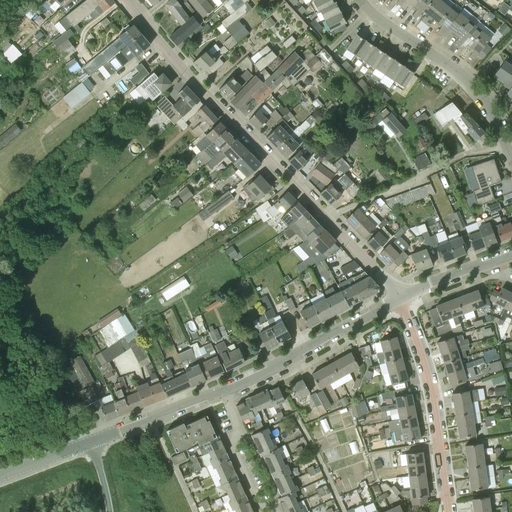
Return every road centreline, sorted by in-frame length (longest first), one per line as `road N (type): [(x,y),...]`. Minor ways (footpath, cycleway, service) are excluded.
road 1 (residential): [(324,219),(126,0)]
road 2 (residential): [(448,511),(433,399),(400,298)]
road 3 (residential): [(505,145),(468,81),(360,0)]
road 4 (residential): [(221,391),(400,298)]
road 5 (residential): [(324,219),(464,154),(505,145)]
road 6 (residential): [(89,441),(221,391)]
road 7 (residential): [(274,511),(255,501),(231,449),(237,429),(221,391)]
road 8 (residential): [(400,298),(511,254)]
